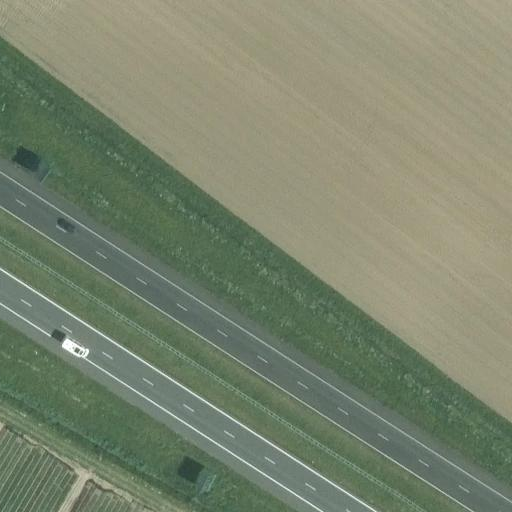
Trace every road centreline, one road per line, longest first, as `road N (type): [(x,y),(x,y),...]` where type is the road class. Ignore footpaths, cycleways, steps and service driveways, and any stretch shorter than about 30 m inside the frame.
road 1 (motorway): [(507,511),(0,186)]
road 2 (motorway): [(0,289),(343,511)]
